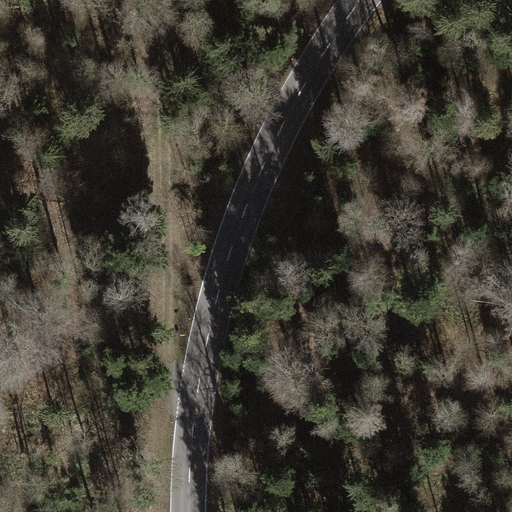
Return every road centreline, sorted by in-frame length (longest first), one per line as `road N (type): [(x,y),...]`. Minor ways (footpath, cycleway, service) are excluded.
road 1 (tertiary): [(356,0),(274,141),(237,228),(194,409),(189,511)]
road 2 (track): [(161,0),(171,359),(194,409)]
